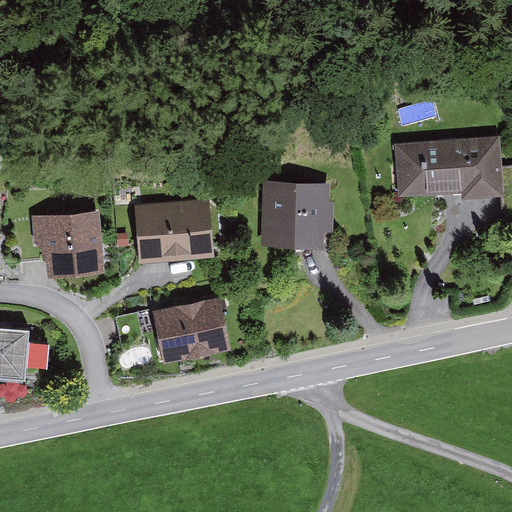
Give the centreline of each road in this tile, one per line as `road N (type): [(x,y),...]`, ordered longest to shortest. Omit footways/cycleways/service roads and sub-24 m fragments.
road 1 (tertiary): [(511,330),(103,415)]
road 2 (track): [(511,483),(332,400),(303,377)]
road 3 (residential): [(103,415),(80,322),(47,299),(0,292)]
